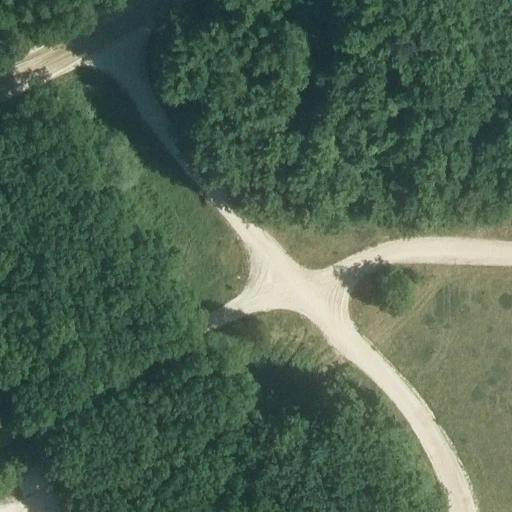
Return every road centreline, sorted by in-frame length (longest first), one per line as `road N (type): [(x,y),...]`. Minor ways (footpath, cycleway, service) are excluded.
road 1 (track): [(464,511),(414,409),(175,147),(100,32)]
road 2 (track): [(0,439),(290,279)]
road 3 (track): [(308,299),(373,258),(406,251),(511,254)]
road 4 (track): [(0,82),(148,0)]
